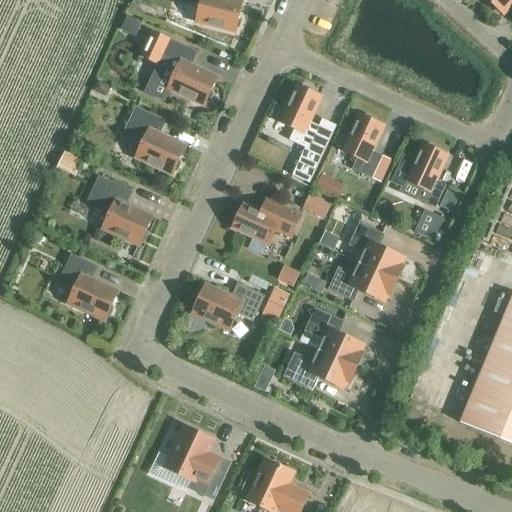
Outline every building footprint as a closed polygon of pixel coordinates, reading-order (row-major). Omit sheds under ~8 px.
[(195,23),(234,33),(235,29),(238,27),(240,20),(238,17),(242,2),(232,0),(181,0),(200,5),(195,23)] [(511,0),(483,0),(488,5),(492,5),(503,15),(511,4),(511,0)] [(121,31),(135,38),(142,23),(128,16),(121,31)] [(167,90),(203,107),(205,104),(208,102),(211,95),(210,92),(216,78),(190,66),(196,53),(151,33),(140,57),(175,73),(167,90)] [(296,86),(280,123),(294,130),(289,141),(304,148),(291,176),(309,184),(335,126),(321,120),(318,127),(309,122),(320,97),(312,94),(310,90),(304,87),(300,88),(296,86)] [(133,160),(169,177),(171,173),(176,171),(180,164),(178,160),(185,147),(158,135),(164,122),(135,109),(124,133),(142,141),(133,160)] [(359,115),(342,152),(357,159),(351,170),(380,183),(390,160),(382,156),(371,151),(383,126),(374,123),(373,119),(366,116),(363,117),(359,115)] [(88,169),(95,152),(74,143),(67,160),(88,169)] [(436,149),(430,146),(426,147),(422,145),(415,162),(402,156),(390,183),(403,189),(407,182),(420,188),(415,200),(435,209),(445,186),(434,181),(446,156),(438,152),(436,149)] [(129,205),(134,194),(98,178),(85,204),(106,213),(98,232),(138,249),(154,217),(129,205)] [(353,204),(369,211),(376,198),(360,190),(353,204)] [(303,209),(324,219),(331,206),(309,196),(303,209)] [(234,225),(232,229),(252,238),(247,249),(261,256),(267,245),(268,246),(275,231),(290,238),(300,216),(266,201),(260,213),(243,205),(239,213),(235,215),(232,221),(234,225)] [(406,232),(422,239),(431,220),(415,213),(406,232)] [(358,264),(396,282),(403,267),(400,266),(403,259),(377,247),(382,236),(359,225),(349,246),(364,253),(358,264)] [(64,253),(53,277),(76,288),(68,305),(104,322),(106,318),(109,317),(112,310),(111,307),(117,293),(91,281),(96,268),(64,253)] [(389,297),(396,282),(358,264),(352,276),(338,270),(329,290),(352,301),(357,290),(383,302),(386,296),(389,297)] [(283,280),(272,306),(291,314),(302,288),(283,280)] [(193,312),(192,315),(228,331),(236,314),(252,321),(263,297),(238,286),(232,298),(205,286),(199,300),(195,301),(192,308),(193,312)] [(511,298),(460,425),(511,445),(511,298)] [(318,351),(356,369),(363,354),(360,353),(363,346),(337,334),(342,323),(315,310),(305,331),(323,339),(318,351)] [(349,384),(356,369),(318,351),(312,363),(294,355),(284,377),(311,390),(317,377),(343,389),(346,383),(349,384)] [(171,454),(164,469),(192,482),(189,489),(202,495),(213,500),(229,465),(218,460),(206,454),(212,440),(184,427),(184,428),(177,442),(173,443),(170,450),(171,454)] [(249,475),(242,490),(249,493),(245,501),(269,511),(275,511),(276,510),(281,511),(299,511),(308,495),(294,488),(293,491),(286,488),(293,473),(264,460),(256,478),(249,475)]
